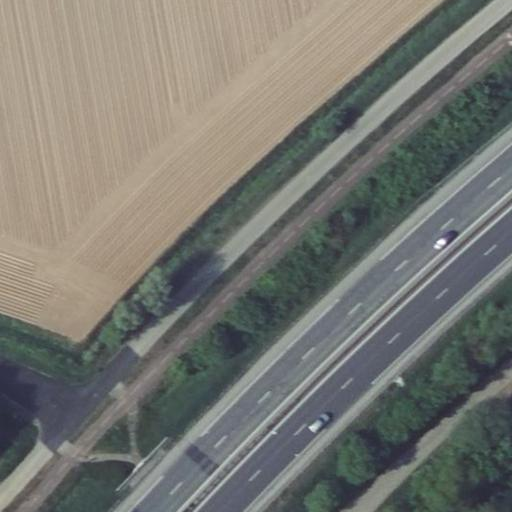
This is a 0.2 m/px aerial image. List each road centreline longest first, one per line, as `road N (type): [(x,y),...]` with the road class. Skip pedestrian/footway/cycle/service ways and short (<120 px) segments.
road 1 (trunk): [(511,167),(329,332),(154,511)]
road 2 (trunk): [(220,511),(511,229)]
